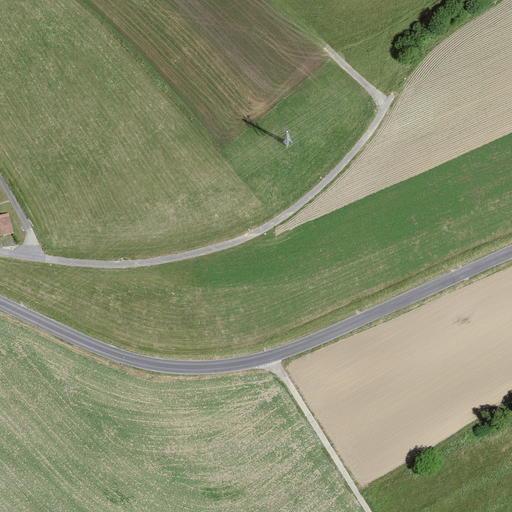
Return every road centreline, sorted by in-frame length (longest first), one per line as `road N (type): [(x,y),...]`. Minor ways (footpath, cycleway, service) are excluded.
road 1 (tertiary): [(0,301),(130,358),(206,366),(244,362),(325,332),(511,249)]
road 2 (track): [(326,45),(383,104),(362,138),(280,219),(180,255),(118,263),(33,257)]
